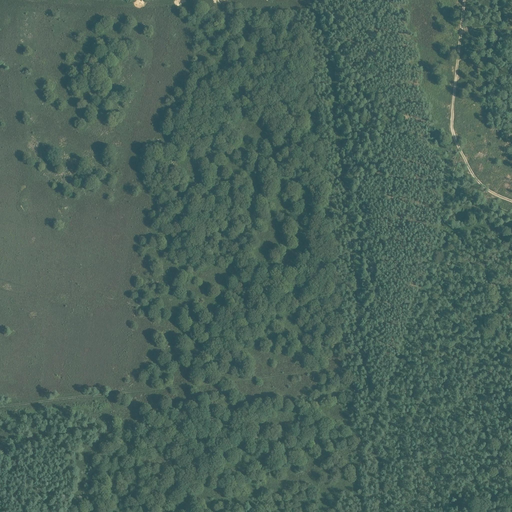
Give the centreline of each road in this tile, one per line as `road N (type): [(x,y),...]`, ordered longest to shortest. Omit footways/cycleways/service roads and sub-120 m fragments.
road 1 (track): [(306,0),(326,48),(381,511)]
road 2 (track): [(0,404),(363,365)]
road 3 (track): [(463,0),(453,139),(482,185),(511,201)]
